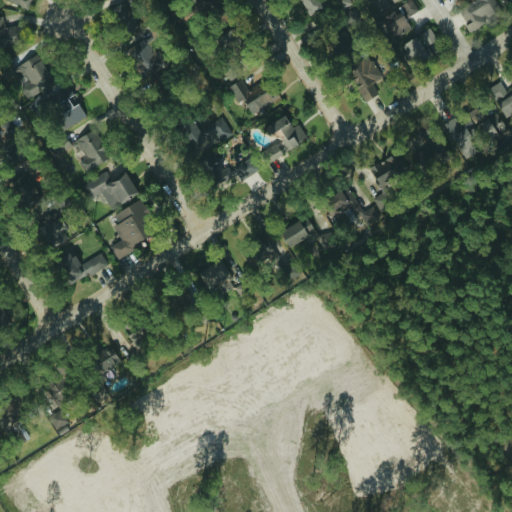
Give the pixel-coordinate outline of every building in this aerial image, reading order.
[(0,0),(26,11),(30,0),(0,0)] [(298,0),(306,16),(319,9),(314,0),(298,0)] [(367,0),(374,13),(398,0),(367,0)] [(410,31),(403,19),(416,11),(409,0),(408,0),(378,19),(392,42),(410,31)] [(136,27),(121,2),(109,10),(125,35),(136,27)] [(401,43),(412,65),(439,52),(428,30),(401,43)] [(122,54),(144,82),(165,65),(144,37),(122,54)] [(51,82),(32,52),(10,67),(15,76),(14,77),(27,98),(51,82)] [(376,94),(370,83),(380,78),(368,56),(343,70),(362,102),(376,94)] [(276,95),(269,87),(265,90),(258,81),(247,90),(238,78),(226,88),(249,117),(276,95)] [(84,118),(68,87),(40,102),(38,99),(28,104),(35,117),(44,112),(42,108),(47,105),(61,130),(84,118)] [(511,108),(511,87),(499,95),(502,101),(495,104),(501,115),(511,108)] [(473,125),(485,117),(477,106),(466,114),(473,125)] [(464,159),(473,152),(463,139),(475,129),(463,113),(442,129),(464,159)] [(487,143),(506,131),(494,113),(475,125),(487,143)] [(277,138),(274,140),(280,153),(305,141),(297,124),(289,127),(284,116),(261,127),(265,136),(274,132),(277,138)] [(230,135),(220,117),(184,138),(195,155),(230,135)] [(88,130),(65,146),(84,173),(107,157),(88,130)] [(265,164),(280,156),(275,144),(259,152),(265,164)] [(442,151),(438,146),(427,155),(422,149),(409,160),(418,171),(442,151)] [(374,185),(405,175),(399,156),(368,166),(374,185)] [(239,181),(253,172),(244,160),(231,169),(239,181)] [(229,179),(225,162),(206,166),(211,184),(229,179)] [(123,172),(109,180),(104,172),(82,185),(90,199),(99,194),(108,208),(135,193),(123,172)] [(14,173),(16,212),(34,212),(33,173),(14,173)] [(319,204),(331,221),(356,204),(344,187),(319,204)] [(115,258),(150,237),(143,224),(151,219),(138,199),(112,215),(117,224),(112,227),(119,240),(108,247),(115,258)] [(74,235),(62,215),(52,221),(49,215),(32,226),(48,251),(74,235)] [(313,235),(306,218),(277,231),(284,248),(313,235)] [(318,253),(335,243),(326,229),(310,240),(318,253)] [(274,252),(263,236),(242,250),(253,266),(274,252)] [(99,253),(79,265),(70,249),(52,260),(67,287),(106,265),(99,253)] [(206,291),(214,287),(218,295),(233,287),(220,260),(196,272),(206,291)] [(119,361),(107,344),(89,356),(100,374),(119,361)] [(94,403),(106,396),(99,383),(87,391),(94,403)] [(44,402),(48,428),(67,425),(66,411),(57,412),(56,401),(44,402)]
